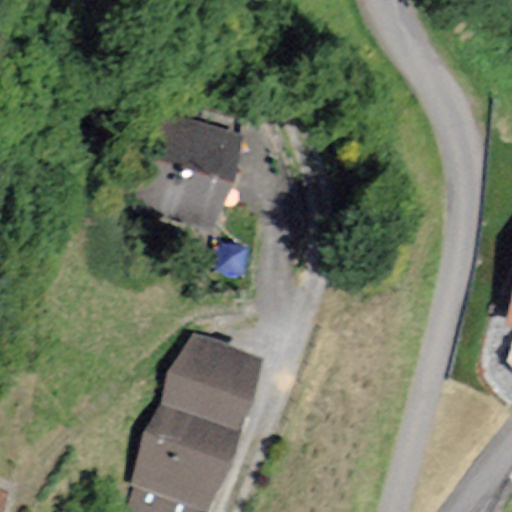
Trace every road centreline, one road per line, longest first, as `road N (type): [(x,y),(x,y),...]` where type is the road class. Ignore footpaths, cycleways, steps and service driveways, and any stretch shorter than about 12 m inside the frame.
road 1 (residential): [(384,0),(444,92),(461,135),(464,177),(451,293),(390,511)]
road 2 (track): [(270,0),(309,169),(314,256),(222,511)]
